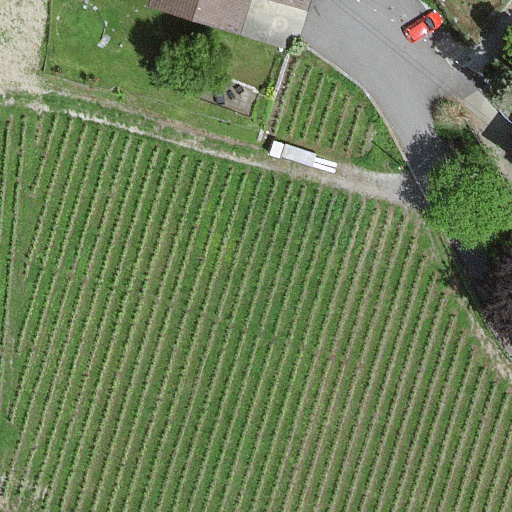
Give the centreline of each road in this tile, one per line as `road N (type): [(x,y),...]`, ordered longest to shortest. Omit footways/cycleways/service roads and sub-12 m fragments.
road 1 (residential): [(376,0),(445,188),(511,325)]
road 2 (track): [(422,127),(511,26)]
